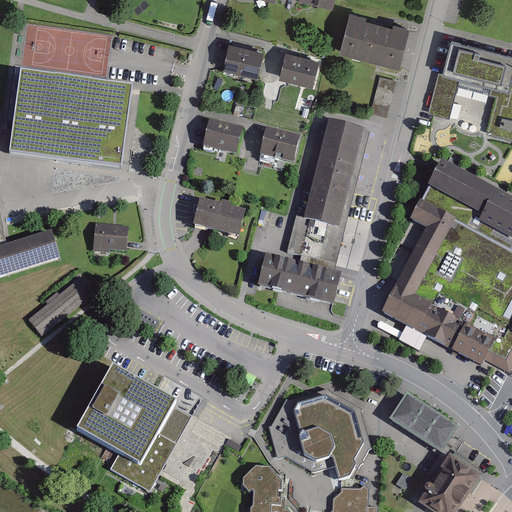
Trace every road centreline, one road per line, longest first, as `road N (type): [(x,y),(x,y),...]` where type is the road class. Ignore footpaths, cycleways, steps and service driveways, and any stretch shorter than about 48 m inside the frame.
road 1 (residential): [(348,349),(237,313),(191,280),(172,252),(167,195),(206,47)]
road 2 (residential): [(348,349),(441,0)]
road 3 (residential): [(486,431),(432,386),(348,349)]
road 4 (track): [(120,511),(0,432)]
road 5 (residential): [(206,47),(90,18),(95,0)]
